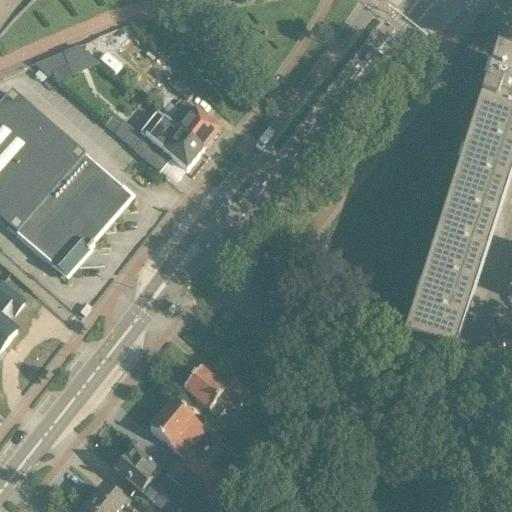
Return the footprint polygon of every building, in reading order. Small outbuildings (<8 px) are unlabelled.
[(23,16),(40,1),(41,0),(37,0),(30,7),(14,22),(6,31),(0,38),(0,42),(8,33),(16,24),(23,16)] [(97,63),(82,50),(64,57),(71,74),(97,63)] [(453,370),(453,369),(511,184),(511,69),(496,64),(403,354),(453,370)] [(182,81),(173,91),(188,103),(196,93),(182,81)] [(13,97),(0,111),(0,223),(54,271),(55,270),(69,282),(79,270),(73,265),(84,252),(89,256),(95,249),(94,248),(133,203),(123,194),(13,97)] [(161,120),(204,155),(220,135),(185,106),(178,114),(171,107),(161,120)] [(204,155),(161,120),(158,117),(145,133),(144,137),(145,141),(134,155),(161,177),(172,163),(179,168),(178,169),(181,171),(182,171),(187,175),(204,155)] [(111,122),(104,130),(113,138),(114,137),(119,132),(120,130),(111,122)] [(0,358),(18,335),(8,327),(25,306),(21,303),(29,293),(27,291),(4,274),(0,279),(0,286),(0,287),(0,286),(0,358)] [(228,377),(218,389),(202,374),(185,394),(211,416),(222,403),(235,414),(250,396),(228,377)] [(207,433),(195,424),(174,406),(151,435),(184,462),(197,446),(207,433)] [(133,455),(116,476),(142,499),(149,490),(159,498),(161,496),(171,503),(169,505),(177,511),(184,511),(194,500),(181,490),(178,493),(133,455)] [(195,499),(211,511),(217,511),(229,497),(232,494),(195,463),(178,485),(195,499)] [(87,511),(126,511),(130,508),(118,498),(115,502),(103,492),(87,511)]
